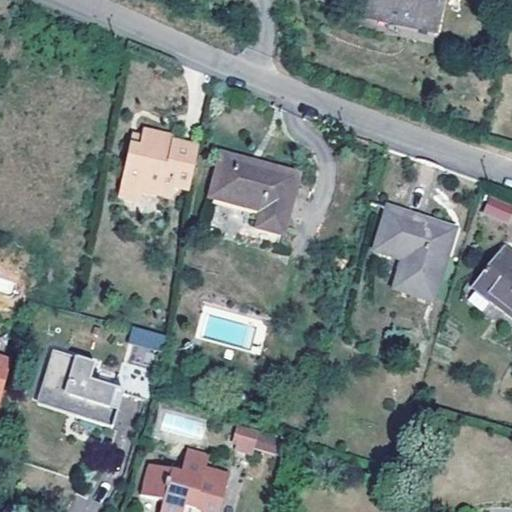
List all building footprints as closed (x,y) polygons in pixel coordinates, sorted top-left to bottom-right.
[(382,12),(380,22),(437,33),(443,0),(366,0),(364,9),(382,12)] [(362,18),(380,22),(382,12),(364,9),(362,18)] [(175,191),(191,194),(200,152),(173,145),(174,140),(144,133),(139,152),(132,150),(123,189),(173,201),(175,191)] [(299,176),(221,156),(210,201),(262,214),(257,231),(283,238),(299,176)] [(507,224),(511,212),(511,204),(489,195),(481,213),(507,224)] [(454,230),(388,210),(375,253),(403,262),(395,292),(432,303),(454,230)] [(511,255),(504,249),(473,288),(511,317),(511,255)] [(160,351),(165,334),(132,325),(127,342),(160,351)] [(42,398),(76,408),(74,417),(112,429),(123,395),(89,384),(94,367),(55,356),(42,398)] [(0,400),(11,362),(0,358),(0,400)] [(74,417),(76,408),(42,398),(40,407),(74,417)] [(238,446),(253,449),(257,436),(241,432),(238,446)] [(178,448),(174,464),(205,471),(209,455),(178,448)] [(219,511),(228,478),(205,471),(174,464),(172,473),(148,467),(140,497),(162,503),(159,511),(219,511)]
